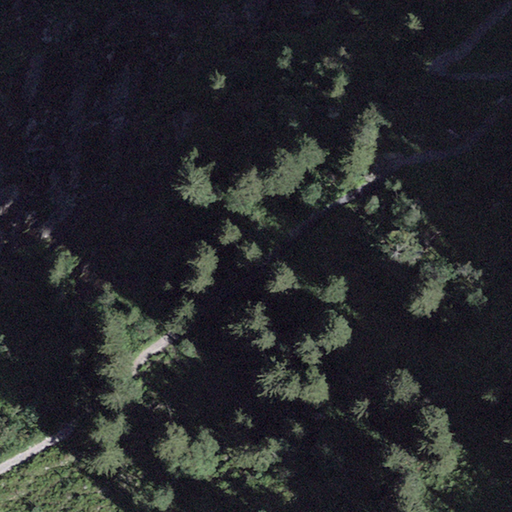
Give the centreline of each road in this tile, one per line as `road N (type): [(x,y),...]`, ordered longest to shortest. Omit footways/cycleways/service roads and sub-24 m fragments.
road 1 (track): [(511,100),(457,146),(394,164),(299,227),(83,417),(0,465)]
road 2 (track): [(511,0),(436,72),(511,76)]
